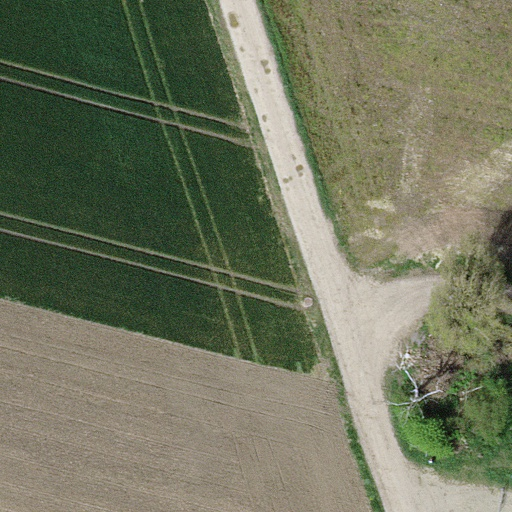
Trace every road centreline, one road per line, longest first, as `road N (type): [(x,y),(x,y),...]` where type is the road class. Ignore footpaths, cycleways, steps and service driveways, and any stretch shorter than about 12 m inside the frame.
road 1 (track): [(407,510),(230,0)]
road 2 (track): [(356,365),(400,324),(455,295),(511,300)]
